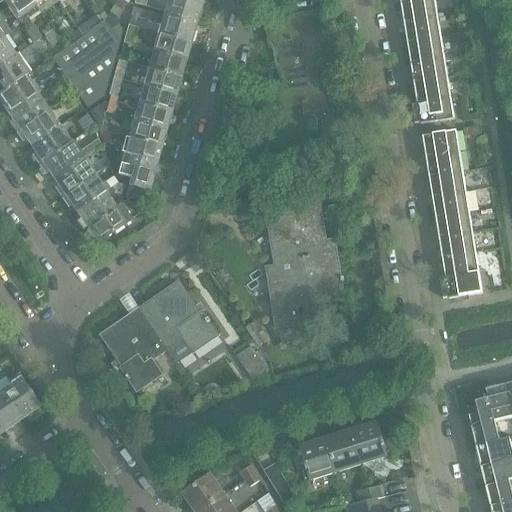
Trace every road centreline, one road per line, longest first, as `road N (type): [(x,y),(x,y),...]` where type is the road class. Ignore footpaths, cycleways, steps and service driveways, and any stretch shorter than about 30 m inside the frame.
road 1 (residential): [(428,387),(366,0)]
road 2 (residential): [(86,299),(171,240),(182,222),(247,0)]
road 3 (residential): [(86,299),(0,172)]
road 4 (residential): [(452,511),(428,387)]
